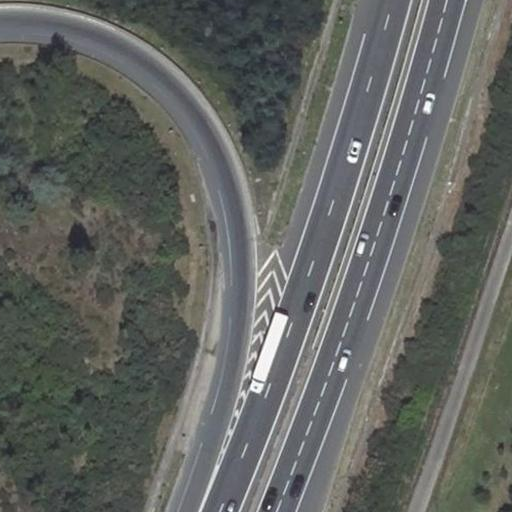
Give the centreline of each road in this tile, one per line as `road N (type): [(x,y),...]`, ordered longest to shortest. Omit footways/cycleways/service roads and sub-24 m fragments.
road 1 (motorway): [(0,21),(73,30),(118,47),(187,104),(218,159),(237,233),(240,309),(198,511)]
road 2 (motorway): [(273,511),(342,330),(447,0)]
road 3 (motorway): [(389,0),(295,312),(217,511)]
road 4 (track): [(511,227),(412,511)]
